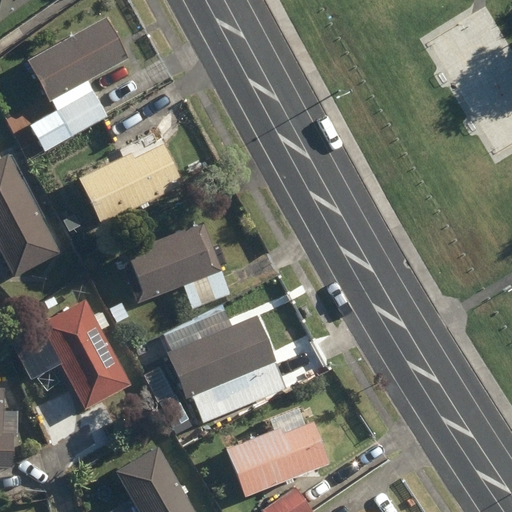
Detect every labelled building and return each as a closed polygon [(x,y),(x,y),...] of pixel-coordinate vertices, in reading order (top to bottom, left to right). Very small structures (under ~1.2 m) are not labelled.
[(0,0),(0,21),(29,0),(0,0)] [(30,60),(52,101),(130,57),(107,16),(30,60)] [(57,111),(73,138),(108,118),(92,90),(57,111)] [(81,179),(103,223),(184,183),(164,143),(135,158),(132,153),(81,179)] [(0,159),(0,246),(15,275),(59,252),(8,155),(0,159)] [(121,255),(139,303),(222,270),(204,222),(121,255)] [(0,329),(9,321),(7,319),(16,311),(6,298),(0,302),(0,329)] [(40,324),(85,409),(131,384),(86,299),(40,324)] [(193,396),(204,422),(286,388),(275,362),(277,361),(258,315),(167,352),(187,398),(193,396)] [(0,466),(12,467),(14,432),(3,431),(5,388),(0,388),(0,466)] [(227,448),(245,495),(330,464),(314,422),(283,433),(281,428),(227,448)] [(196,511),(158,446),(116,469),(140,511),(196,511)] [(264,511),(312,511),(297,489),(264,511)]
